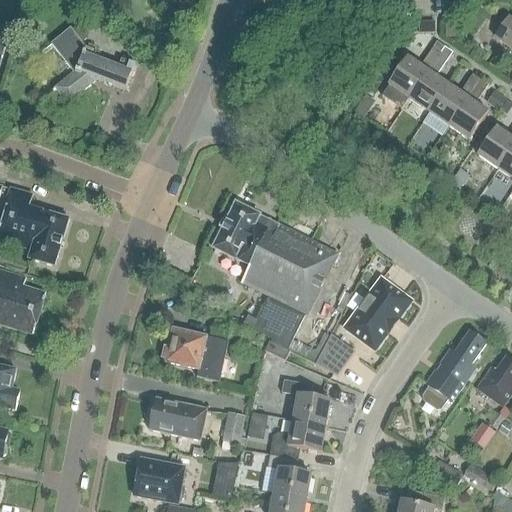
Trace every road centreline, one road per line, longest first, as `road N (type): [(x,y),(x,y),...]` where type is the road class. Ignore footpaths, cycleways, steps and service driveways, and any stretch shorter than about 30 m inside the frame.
road 1 (tertiary): [(152,198),(116,279),(64,511)]
road 2 (residential): [(455,293),(265,154),(189,113)]
road 3 (residential): [(345,511),(372,415),(455,293)]
road 4 (residential): [(152,198),(0,141)]
